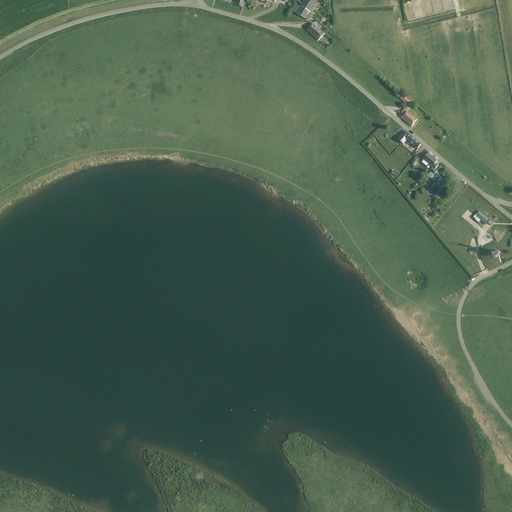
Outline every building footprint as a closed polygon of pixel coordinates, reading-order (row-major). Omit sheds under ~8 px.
[(316,0),(304,0),(299,7),(297,6),(293,11),(296,13),(304,19),(317,0),(316,0)] [(324,34),(313,24),(307,31),(318,41),(324,34)] [(411,102),(403,95),(400,99),(408,106),(409,104),(411,106),(413,104),(411,102)] [(408,110),(406,109),(405,110),(401,114),(403,116),(401,118),(411,127),(417,120),(407,112),(408,110)] [(409,137),(404,133),(398,140),(399,140),(397,142),(401,145),(402,143),(403,144),(405,142),(408,144),(410,143),(417,149),(421,145),(410,136),(409,137)] [(437,161),(428,154),(423,160),(435,170),(438,166),(436,163),(437,161)] [(453,174),(446,169),(444,170),(442,169),(439,173),(448,180),(453,174)] [(440,174),(436,172),(434,175),(431,172),(427,176),(431,179),(434,181),(440,174)] [(487,222),(489,220),(479,212),(477,214),(479,215),(475,220),(478,223),(480,221),(485,225),(487,223),(487,222)] [(503,229),(496,241),(499,243),(506,230),(503,229)] [(484,236),(487,244),(491,242),(490,239),(492,239),(489,233),(484,236)]
